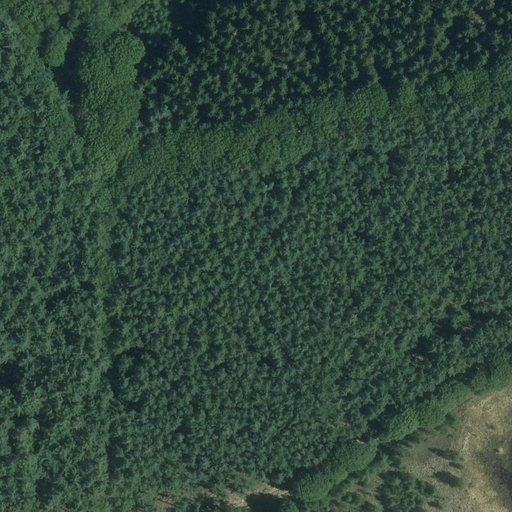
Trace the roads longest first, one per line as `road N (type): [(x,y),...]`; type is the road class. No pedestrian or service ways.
road 1 (track): [(109,174),(511,73)]
road 2 (track): [(109,511),(109,174)]
road 3 (track): [(228,511),(306,481),(511,361)]
road 4 (track): [(0,8),(90,157),(109,174)]
